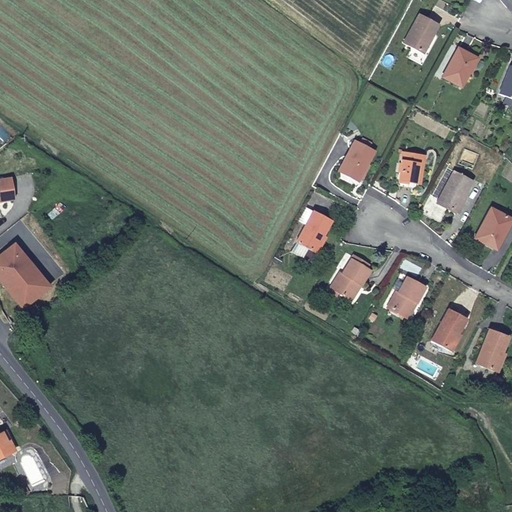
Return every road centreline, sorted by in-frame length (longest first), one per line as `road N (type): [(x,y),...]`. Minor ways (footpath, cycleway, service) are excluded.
road 1 (secondary): [(107,511),(55,422),(0,355)]
road 2 (unclassified): [(511,299),(375,222)]
